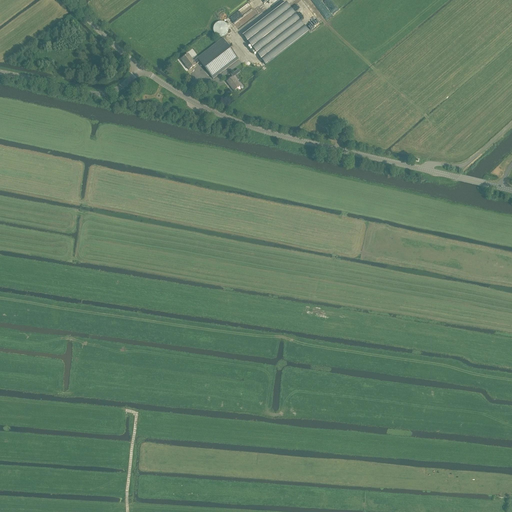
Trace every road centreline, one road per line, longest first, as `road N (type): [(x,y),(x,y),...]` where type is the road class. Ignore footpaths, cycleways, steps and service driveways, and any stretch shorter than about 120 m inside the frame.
road 1 (tertiary): [(428,171),(249,126),(140,68)]
road 2 (tertiary): [(0,73),(91,94),(119,87),(140,68)]
